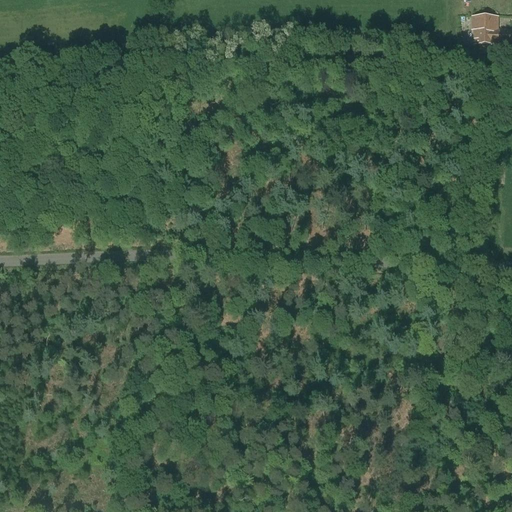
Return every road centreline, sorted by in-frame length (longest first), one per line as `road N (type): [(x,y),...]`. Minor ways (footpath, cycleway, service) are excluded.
road 1 (unclassified): [(0,269),(240,261),(511,270)]
road 2 (track): [(486,270),(488,75)]
